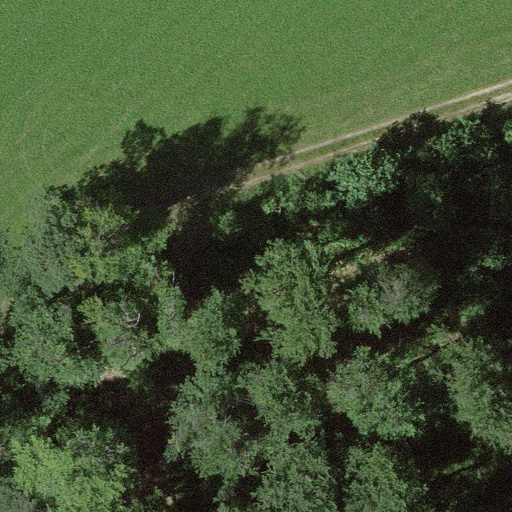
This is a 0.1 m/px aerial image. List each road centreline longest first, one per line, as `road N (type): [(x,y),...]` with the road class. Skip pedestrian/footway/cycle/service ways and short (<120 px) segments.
road 1 (track): [(0,348),(43,257),(78,217),(160,167),(511,106)]
road 2 (track): [(324,394),(160,167)]
